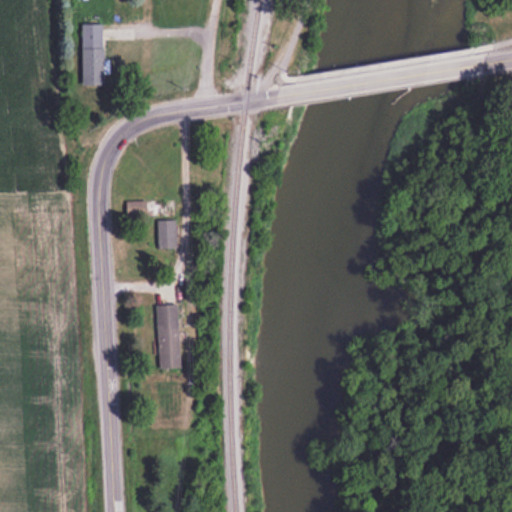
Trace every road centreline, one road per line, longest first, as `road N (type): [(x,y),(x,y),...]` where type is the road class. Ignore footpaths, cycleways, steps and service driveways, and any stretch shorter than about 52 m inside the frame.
road 1 (tertiary): [(116,511),(99,197),(106,151),(130,127)]
road 2 (tertiary): [(483,62),(281,95)]
road 3 (tertiary): [(130,127),(281,95)]
